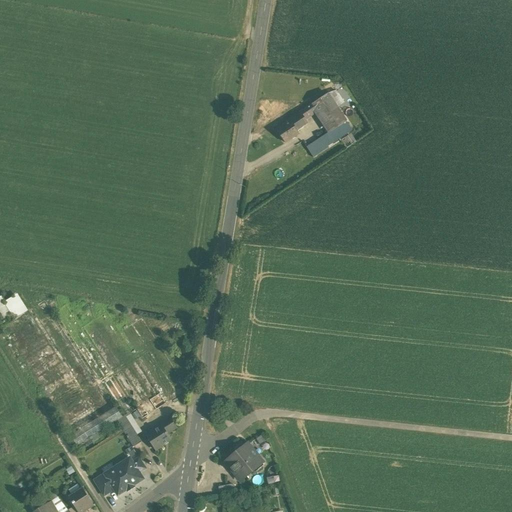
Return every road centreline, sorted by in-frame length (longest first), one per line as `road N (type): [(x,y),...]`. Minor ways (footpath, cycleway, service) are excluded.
road 1 (tertiary): [(265,0),(186,485)]
road 2 (track): [(104,511),(0,340)]
